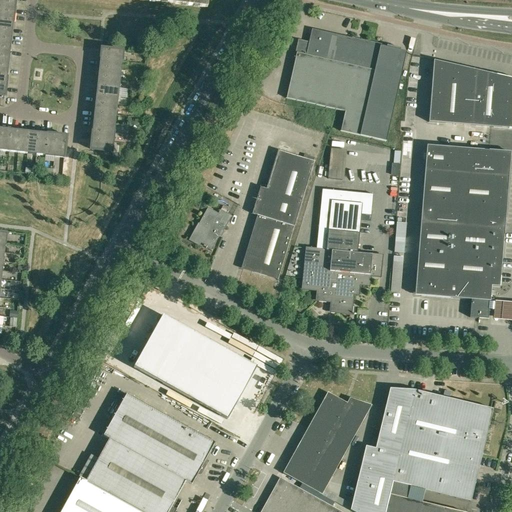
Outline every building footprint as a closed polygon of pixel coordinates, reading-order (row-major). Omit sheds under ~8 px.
[(0,12),(14,14),(15,5),(0,2),(0,12)] [(0,21),(13,23),(14,14),(0,12),(0,21)] [(0,30),(12,32),(13,23),(0,21),(0,30)] [(0,30),(0,40),(11,41),(12,32),(0,30)] [(381,45),(312,30),(309,42),(299,40),(295,58),(286,98),(345,112),(340,131),(386,142),(406,52),(381,46),(381,45)] [(0,49),(10,50),(11,41),(0,40),(0,49)] [(0,49),(0,58),(9,60),(10,50),(0,49)] [(101,49),(99,59),(122,61),(123,51),(101,49)] [(0,67),(8,69),(9,60),(0,58),(0,67)] [(259,63),(268,69),(271,63),(261,58),(259,63)] [(99,59),(98,68),(121,70),(122,61),(99,59)] [(493,128),(511,129),(511,78),(496,75),(433,61),(428,122),(493,127),(493,128)] [(258,66),(248,83),(257,88),(267,71),(258,66)] [(0,77),(7,78),(8,69),(0,67),(0,77)] [(98,68),(97,77),(120,79),(121,70),(98,68)] [(119,88),(120,79),(97,77),(96,86),(119,88)] [(96,86),(95,95),(118,97),(119,88),(96,86)] [(95,95),(94,104),(117,106),(118,97),(95,95)] [(94,104),(93,113),(116,115),(117,106),(94,104)] [(116,115),(93,113),(92,122),(115,125),(116,115)] [(92,122),(91,131),(114,134),(115,125),(92,122)] [(11,130),(2,129),(0,148),(0,150),(9,152),(11,130)] [(20,131),(11,130),(9,152),(18,153),(20,131)] [(27,154),(30,132),(20,131),(18,153),(27,154)] [(91,131),(90,140),(113,143),(114,134),(91,131)] [(39,133),(30,132),(27,154),(36,155),(39,133)] [(45,156),(48,134),(39,133),(36,155),(45,156)] [(57,135),(48,134),(45,156),(54,157),(57,135)] [(66,136),(57,135),(54,157),(64,158),(66,136)] [(112,152),(113,143),(90,140),(89,150),(112,152)] [(498,190),(507,191),(510,153),(510,152),(491,151),(426,146),(425,170),(499,176),(498,190)] [(314,162),(313,162),(314,158),(304,155),(303,159),(278,151),(266,190),(260,188),(252,214),(259,216),(243,268),(278,278),(314,162)] [(391,163),(390,175),(398,176),(399,164),(393,164),(391,163)] [(329,167),(328,178),(342,179),(343,168),(329,167)] [(506,201),(507,191),(498,190),(499,176),(425,170),(420,223),(504,229),(506,201)] [(322,189),(321,201),(331,202),(326,251),(306,249),(302,289),(317,290),(316,300),(331,302),(330,312),(350,314),(352,294),(357,294),(358,284),(368,285),(369,275),(379,276),(381,256),(357,254),(360,221),(370,222),(373,195),(322,189)] [(207,208),(196,229),(203,232),(197,243),(211,251),(219,235),(222,231),(223,232),(232,216),(226,213),(220,210),(218,214),(207,208)] [(450,298),(471,300),(471,291),(491,292),(491,286),(499,287),(504,229),(420,223),(414,295),(421,296),(450,298)] [(403,254),(404,238),(395,237),(394,253),(403,254)] [(10,282),(10,290),(18,291),(18,282),(10,282)] [(471,291),(471,300),(469,317),(488,319),(489,301),(490,301),(491,292),(471,291)] [(511,298),(494,298),(493,316),(511,317),(511,298)] [(163,316),(134,368),(227,420),(256,368),(163,316)] [(351,504),(350,510),(352,511),(384,511),(389,495),(421,503),(424,491),(470,502),(493,409),(441,397),(431,394),(424,393),(423,393),(413,390),(389,389),(375,449),(365,446),(351,504)] [(372,405),(349,398),(346,403),(327,392),(283,473),(322,495),(372,405)] [(103,436),(110,440),(185,481),(192,485),(197,474),(198,475),(200,475),(201,474),(202,473),(209,461),(206,459),(215,443),(126,394),(103,436)] [(110,440),(86,481),(86,482),(124,502),(141,511),(175,511),(182,500),(176,497),(185,481),(110,440)] [(86,481),(80,478),(61,511),(118,511),(124,502),(86,482),(86,481)] [(341,511),(280,478),(261,511),(341,511)] [(389,495),(384,511),(460,511),(421,503),(389,495)] [(118,511),(141,511),(124,502),(118,511)]
